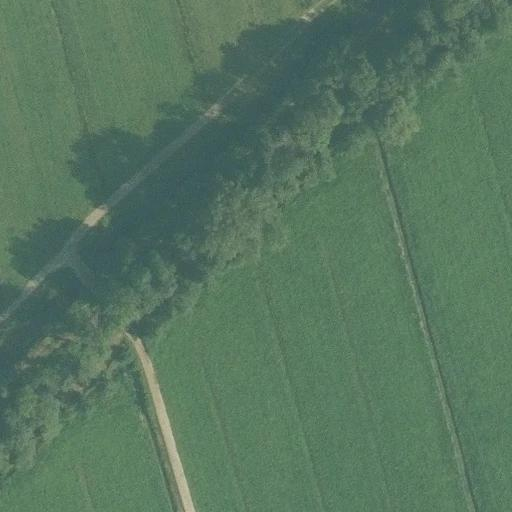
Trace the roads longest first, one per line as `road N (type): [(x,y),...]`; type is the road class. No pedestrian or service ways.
road 1 (track): [(327,1),(60,252),(115,310)]
road 2 (track): [(115,310),(141,347),(188,511)]
